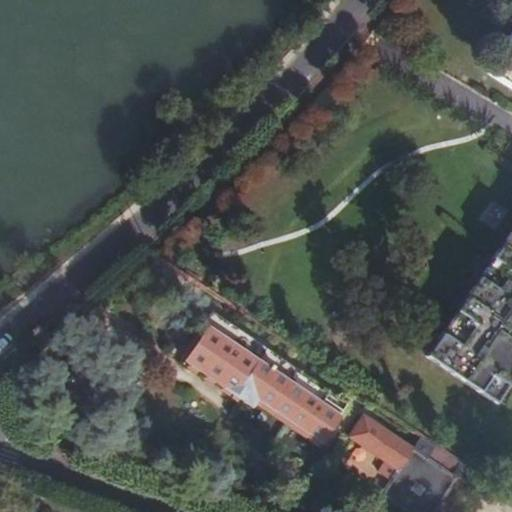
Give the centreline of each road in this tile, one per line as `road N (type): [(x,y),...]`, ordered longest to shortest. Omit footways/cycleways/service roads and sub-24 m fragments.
road 1 (residential): [(0,351),(307,61),(357,0)]
road 2 (residential): [(168,511),(0,446)]
